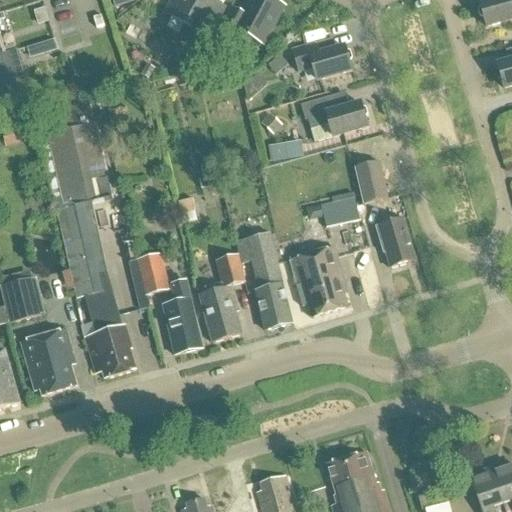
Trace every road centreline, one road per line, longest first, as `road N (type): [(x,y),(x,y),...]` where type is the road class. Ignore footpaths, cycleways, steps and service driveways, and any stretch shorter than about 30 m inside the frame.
road 1 (tertiary): [(0,446),(306,359),(326,356),(381,372),(507,340)]
road 2 (residential): [(511,406),(453,418),(404,406),(45,511)]
road 3 (residential): [(482,265),(442,251),(427,234),(364,5)]
road 4 (residential): [(482,265),(506,220),(445,0)]
